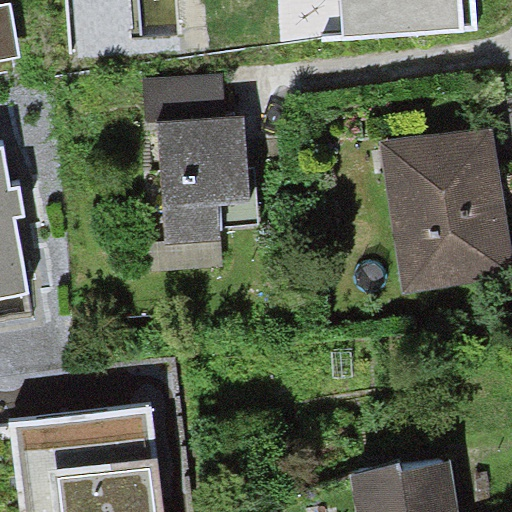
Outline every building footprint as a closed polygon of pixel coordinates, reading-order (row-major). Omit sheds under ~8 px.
[(11,0),(0,0),(0,67),(22,64),(11,0)] [(476,0),(411,0),(412,17),(477,12),(476,0)] [(218,74),(143,77),(146,167),(165,166),(168,236),(152,236),(153,260),(222,257),(220,214),(255,212),(253,157),(244,157),(242,104),(219,105),(218,74)] [(492,112),(381,133),(405,284),(511,268),(511,235),(504,190),(492,112)] [(0,136),(0,282),(27,278),(15,205),(28,203),(23,172),(6,174),(0,136)] [(12,405),(23,511),(166,511),(154,390),(12,405)] [(461,511),(451,445),(349,461),(357,511),(461,511)]
